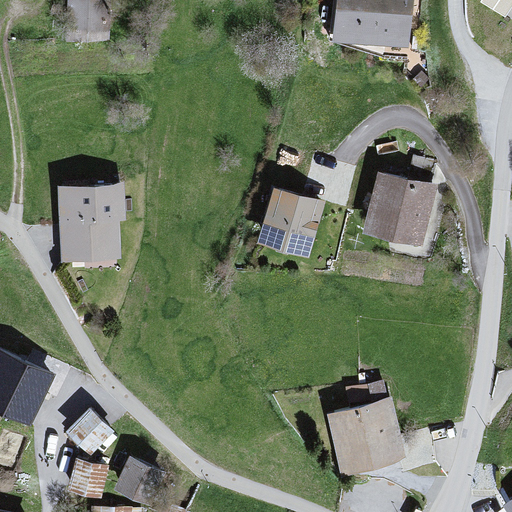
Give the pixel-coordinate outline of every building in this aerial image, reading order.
[(417,0),(344,0),(341,41),(412,48),(417,0)] [(112,2),(72,1),(72,33),(112,34),(112,2)] [(437,160),(412,154),(407,178),(431,183),(437,160)] [(377,171),(363,233),(423,246),(437,184),(431,183),(407,178),(377,171)] [(124,186),(63,188),(65,261),(127,259),(124,186)] [(274,188),(256,243),(308,258),(325,201),(302,195),(274,188)] [(8,346),(0,364),(0,406),(36,423),(60,370),(8,346)] [(396,400),(337,413),(350,471),(409,458),(396,400)] [(97,409),(72,432),(92,454),(117,431),(97,409)] [(137,455),(123,486),(156,501),(170,470),(137,455)] [(114,464),(81,457),(74,489),(107,497),(114,464)]
